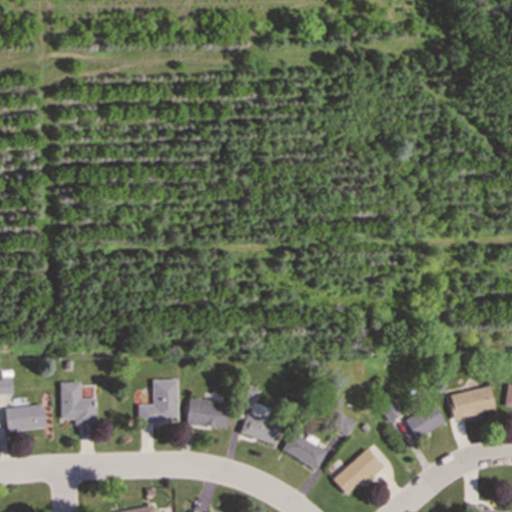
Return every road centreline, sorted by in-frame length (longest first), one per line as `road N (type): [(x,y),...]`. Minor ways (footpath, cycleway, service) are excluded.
road 1 (residential): [(300,511),(253,483),(192,467),(0,473)]
road 2 (residential): [(511,454),(457,465),(396,511)]
